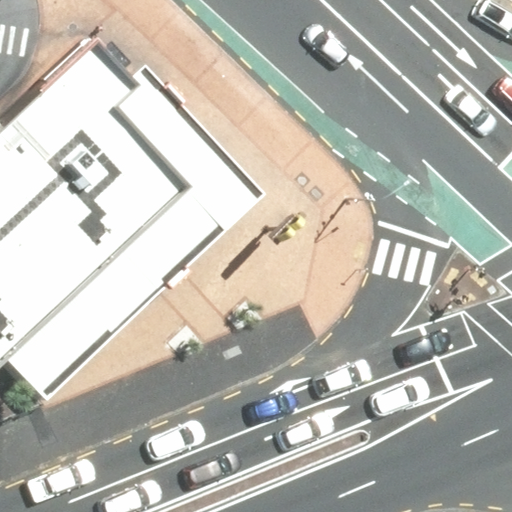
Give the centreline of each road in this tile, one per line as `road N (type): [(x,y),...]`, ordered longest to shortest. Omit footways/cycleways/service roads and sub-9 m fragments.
road 1 (primary): [(281,410),(386,297),(406,252),(417,158)]
road 2 (primary): [(35,511),(281,410)]
road 3 (primary): [(281,410),(511,313)]
road 4 (primary): [(417,158),(253,0)]
road 5 (primary): [(511,430),(375,481)]
road 6 (primary): [(511,488),(375,481)]
road 7 (primary): [(511,235),(417,158)]
